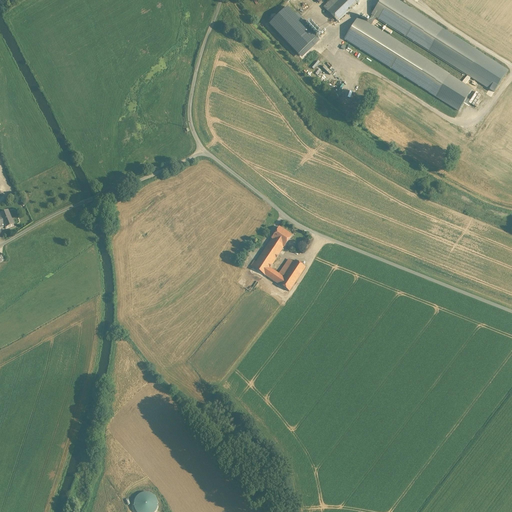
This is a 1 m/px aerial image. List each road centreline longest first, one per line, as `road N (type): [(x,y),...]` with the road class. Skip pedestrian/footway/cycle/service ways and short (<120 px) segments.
road 1 (residential): [(203,152),(296,225),(511,311)]
road 2 (unknown): [(280,496),(272,460),(201,383),(325,238)]
road 3 (residential): [(0,245),(203,152)]
road 4 (residential): [(203,152),(188,108),(219,0)]
